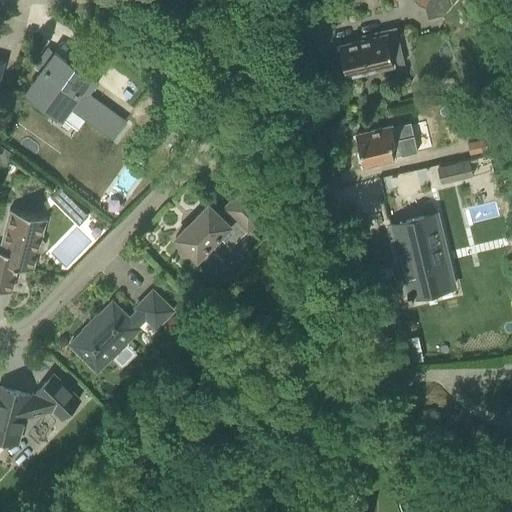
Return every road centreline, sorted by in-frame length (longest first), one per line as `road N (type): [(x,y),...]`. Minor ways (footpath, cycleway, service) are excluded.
road 1 (residential): [(0,332),(39,317),(185,168),(216,71),(210,36),(189,0)]
road 2 (unclassified): [(360,354),(277,0)]
road 3 (unclassified): [(69,511),(149,455),(360,354)]
road 4 (unclassified): [(415,511),(360,354)]
